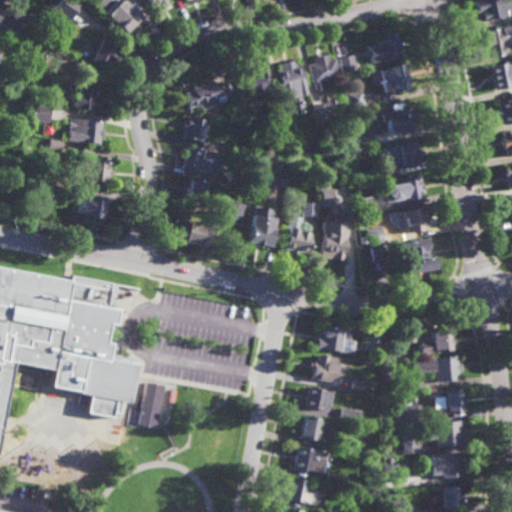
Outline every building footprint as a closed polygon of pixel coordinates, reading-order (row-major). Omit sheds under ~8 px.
[(66,20),(50,10),(56,0),(68,0),(76,5),(66,20)] [(113,0),(116,2),(117,1),(136,17),(137,16),(141,20),(137,25),(138,26),(131,33),(130,32),(125,37),(98,13),(99,12),(91,5),(95,0),(113,0)] [(162,0),(161,1),(162,3),(157,6),(156,4),(148,8),(143,0),(162,0)] [(492,20),(491,19),(477,22),(472,0),(505,0),(508,10),(502,12),(503,18),(492,20)] [(0,9),(1,10),(1,12),(10,13),(22,15),(20,29),(5,26),(6,20),(3,20),(1,33),(0,32),(0,9)] [(511,26),(511,25),(511,43),(504,46),(505,54),(486,58),(483,48),(482,48),(481,42),(482,42),(480,32),(496,28),(510,24),(511,26)] [(396,45),(398,44),(399,49),(397,49),(398,53),(397,53),(398,57),(377,62),(376,57),(374,58),(371,44),(384,40),(383,35),(392,33),(394,42),(396,42),(396,45)] [(111,62),(107,60),(103,70),(86,61),(97,37),(114,45),(113,47),(117,49),(111,62)] [(325,60),(332,59),(337,81),(331,82),(332,88),(318,92),(316,82),(309,84),(305,65),(312,63),(310,58),(324,55),(325,60)] [(339,74),(336,58),(350,55),(354,71),(339,74)] [(293,66),(296,65),(302,88),(278,94),(272,71),(276,70),(274,64),(291,60),(293,66)] [(506,79),(507,79),(509,87),(501,89),(501,90),(498,91),(498,90),(492,91),(490,81),(489,81),(488,76),(489,76),(487,67),(504,63),(506,73),(505,73),(506,79)] [(403,72),(407,71),(408,78),(404,79),(406,87),(381,93),(375,71),(401,64),(403,72)] [(268,100),(245,105),(242,95),(241,95),(236,74),(263,68),(269,91),(266,91),(268,100)] [(97,109),(89,107),(89,109),(77,107),(78,105),(72,104),(72,102),(70,101),(72,91),(67,90),(70,80),(91,84),(90,87),(94,88),(92,96),(99,98),(97,109)] [(230,96),(222,98),(221,96),(213,98),(214,100),(209,102),(211,107),(200,110),(198,105),(186,109),(181,94),(190,91),(190,89),(192,88),(191,85),(195,83),(196,87),(209,83),(212,91),(220,89),(219,85),(226,83),(230,96)] [(346,111),(343,94),(359,90),(363,107),(346,111)] [(511,123),(498,127),(494,102),(511,98),(511,123)] [(47,121),(32,119),(35,103),(50,106),(47,121)] [(314,123),(310,107),(325,103),(329,119),(314,123)] [(399,107),(409,105),(413,132),(398,134),(398,133),(385,136),(380,113),(389,112),(388,105),(398,104),(399,107)] [(298,127),(293,110),(309,106),(314,123),(298,127)] [(241,120),(238,109),(246,107),(249,119),(241,120)] [(100,120),(99,127),(101,128),(101,135),(99,135),(98,143),(65,139),(67,128),(67,126),(66,126),(67,119),(69,119),(69,116),(100,120)] [(235,124),(225,122),(227,116),(236,118),(235,124)] [(200,141),(181,136),(183,127),(181,127),(184,117),(205,123),(200,141)] [(50,133),(41,132),(42,123),(51,124),(50,133)] [(511,154),(504,156),(503,148),(501,148),(500,144),(496,145),(495,141),(499,141),(497,134),(508,132),(509,135),(511,134),(511,154)] [(356,149),(353,137),(369,133),(372,145),(356,149)] [(58,150),(46,148),(48,137),(60,140),(58,150)] [(414,146),(417,146),(418,154),(415,155),(416,162),(394,166),(390,144),(413,140),(414,146)] [(216,169),(211,167),(207,171),(203,170),(203,172),(181,167),(186,145),(219,153),(218,156),(219,156),(216,169)] [(242,156),(232,153),(234,146),(244,149),(242,156)] [(108,169),(110,169),(110,174),(108,174),(108,181),(84,180),(84,175),(72,174),(73,160),(83,160),(83,159),(96,159),(97,155),(109,156),(108,169)] [(511,187),(506,189),(502,164),(511,162),(511,187)] [(241,184),(226,181),(229,168),(244,171),(241,184)] [(283,186),(268,184),(270,169),(285,171),(283,186)] [(417,176),(418,176),(422,196),(400,200),(399,196),(390,197),(387,184),(396,182),(396,179),(407,177),(406,173),(416,171),(417,176)] [(62,180),(59,194),(42,190),(42,187),(37,186),(38,176),(44,177),(44,176),(62,180)] [(199,179),(206,180),(201,202),(184,199),(188,177),(196,179),(196,177),(200,177),(199,179)] [(332,206),(333,189),(328,188),(328,181),(318,181),(317,206),(332,206)] [(86,193),(87,192),(105,196),(100,218),(81,214),(81,212),(73,210),(77,191),(86,193)] [(357,214),(354,198),(369,195),(372,211),(357,214)] [(241,219),(223,216),(227,200),(244,203),(241,219)] [(314,216),(301,216),(302,201),(314,202),(314,216)] [(270,245),(261,243),(261,246),(253,245),(254,242),(247,240),(253,204),(272,207),(271,215),(273,215),(272,226),(273,227),(270,245)] [(400,232),(398,225),(403,224),(401,209),(421,205),(425,227),(400,232)] [(216,232),(209,231),(206,246),(177,240),(180,220),(195,222),(195,220),(199,221),(198,223),(202,224),(203,218),(218,221),(216,232)] [(304,252),(296,250),(296,253),(290,252),(291,249),(282,247),(287,225),(298,227),(298,228),(309,231),(304,252)] [(367,244),(364,228),(378,225),(381,241),(367,244)] [(334,234),(343,236),(339,259),(328,257),(329,252),(317,250),(320,232),(326,233),(326,228),(335,230),(334,234)] [(359,243),(358,236),(365,235),(366,243),(359,243)] [(427,256),(431,255),(433,267),(408,272),(406,257),(401,258),(400,251),(404,251),(402,241),(425,236),(427,249),(425,249),(427,256)] [(370,260),(367,246),(382,243),(384,258),(370,260)] [(0,420),(16,348),(51,354),(49,373),(90,381),(86,400),(115,403),(120,387),(128,388),(133,366),(136,350),(119,346),(109,343),(111,327),(104,326),(107,306),(115,305),(117,291),(118,275),(69,265),(0,254),(0,420)] [(417,353),(416,344),(430,342),(429,329),(440,328),(440,326),(449,325),(451,344),(449,344),(449,350),(417,353)] [(342,329),(342,327),(347,327),(346,337),(347,337),(347,340),(352,341),(351,352),(313,348),(314,336),(315,336),(316,326),(342,329)] [(401,342),(400,327),(414,326),(415,341),(401,342)] [(378,350),(362,349),(364,329),(380,330),(378,350)] [(333,365),(339,366),(336,382),(308,378),(311,362),(314,363),(315,355),(335,357),(333,365)] [(455,363),(459,363),(459,370),(456,371),(457,379),(434,382),(433,370),(414,372),(413,360),(424,359),(424,358),(454,355),(455,363)] [(361,390),(348,388),(350,375),(363,377),(361,390)] [(393,391),(392,381),(408,379),(409,389),(393,391)] [(160,385),(142,383),(137,425),(155,427),(160,385)] [(327,404),(326,404),(325,411),(302,406),(303,399),(301,399),(301,394),(303,395),(305,387),(329,392),(327,404)] [(460,398),(462,397),(463,403),(460,404),(461,411),(442,413),(442,410),(440,410),(440,408),(432,409),(431,397),(443,396),(442,390),(459,389),(460,398)] [(401,423),(400,406),(416,404),(418,421),(401,423)] [(357,421),(337,418),(338,408),(359,411),(357,421)] [(321,439),(314,438),(314,441),(296,438),(300,415),(318,418),(317,421),(324,422),(321,439)] [(457,428),(459,428),(460,433),(462,433),(463,444),(434,447),(431,423),(457,420),(457,428)] [(400,453),(398,433),(414,432),(415,452),(400,453)] [(346,451),(331,448),(332,439),(348,442),(346,451)] [(326,468),(325,468),(323,475),(291,469),(293,460),(291,460),(292,455),(294,455),(296,447),(329,454),(326,468)] [(466,468),(461,468),(462,477),(439,479),(439,474),(423,476),(423,468),(427,467),(426,456),(438,455),(438,453),(460,451),(461,461),(465,460),(466,468)] [(395,480),(382,481),(380,464),(393,463),(395,480)] [(304,488),(321,492),(318,506),(305,503),(305,504),(286,500),(288,490),(287,490),(287,486),(289,487),(291,478),(306,481),(304,488)] [(442,508),(440,487),(458,486),(460,507),(442,508)] [(385,511),(385,501),(402,500),(402,511),(385,511)]
